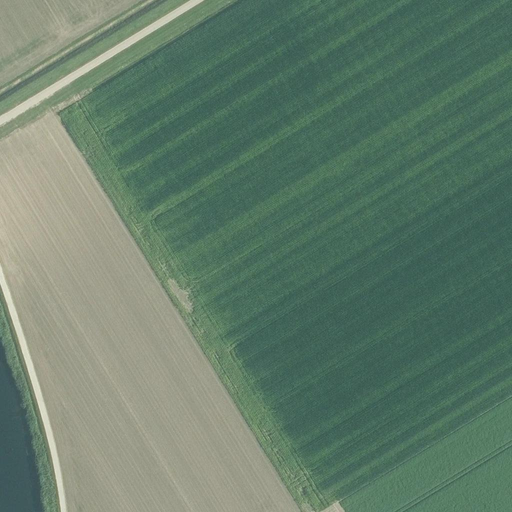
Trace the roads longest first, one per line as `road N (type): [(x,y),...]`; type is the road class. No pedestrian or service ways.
road 1 (track): [(62,511),(42,412),(0,279)]
road 2 (unclassified): [(0,119),(192,0)]
